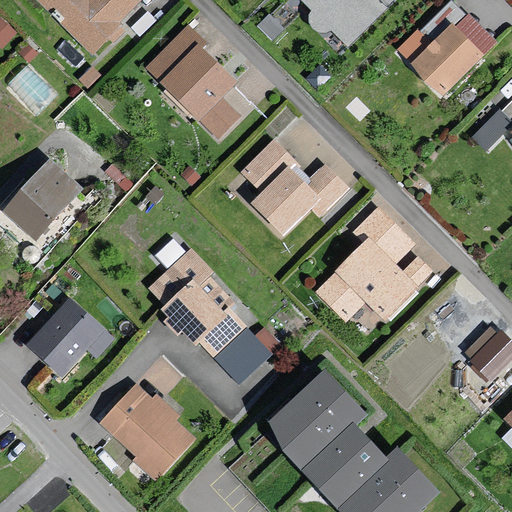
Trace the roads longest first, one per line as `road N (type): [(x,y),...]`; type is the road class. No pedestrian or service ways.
road 1 (residential): [(192,0),(511,315)]
road 2 (residential): [(0,389),(114,511)]
